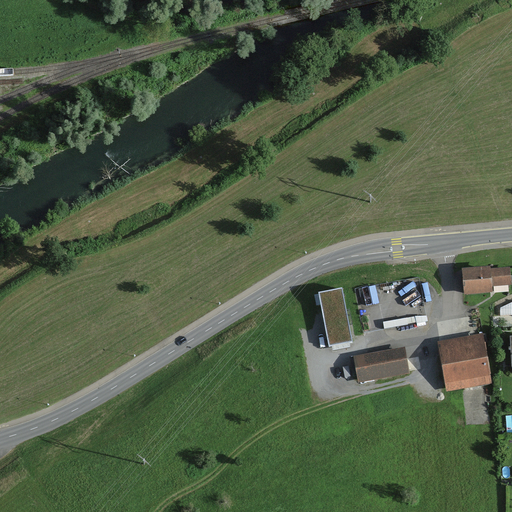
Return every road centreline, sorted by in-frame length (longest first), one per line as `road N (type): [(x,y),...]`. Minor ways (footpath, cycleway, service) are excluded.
road 1 (tertiary): [(443,242),(304,272),(82,406),(0,440)]
road 2 (residential): [(443,242),(448,309),(438,327),(331,353)]
